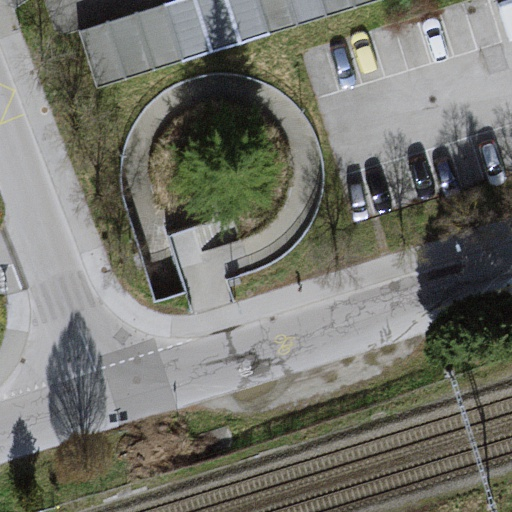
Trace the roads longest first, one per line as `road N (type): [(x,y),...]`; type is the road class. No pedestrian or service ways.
road 1 (residential): [(96,396),(511,273)]
road 2 (residential): [(96,396),(0,132)]
